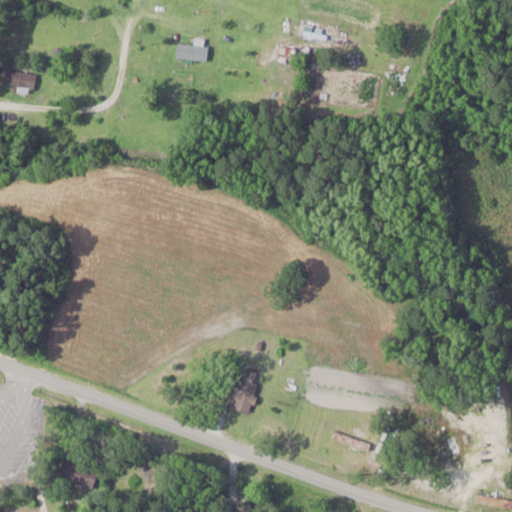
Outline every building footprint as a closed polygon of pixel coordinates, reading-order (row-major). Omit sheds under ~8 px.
[(198,45),(179,43),(178,58),(207,60),(208,45),(198,45)] [(35,72),(4,71),(4,91),(35,92),(35,72)] [(230,407),(250,413),(260,382),(240,376),(230,407)] [(371,445),(336,430),(333,437),(368,452),(371,445)] [(447,441),(455,459),(462,456),(454,438),(447,441)] [(59,475),(93,488),(100,468),(66,455),(59,475)]
